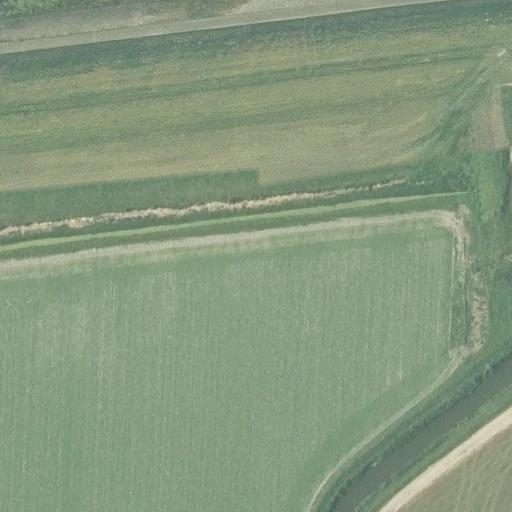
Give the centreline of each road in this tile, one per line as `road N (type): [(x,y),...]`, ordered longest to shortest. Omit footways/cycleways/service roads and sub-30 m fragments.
road 1 (unclassified): [(0,49),(403,0)]
road 2 (track): [(388,511),(511,417)]
